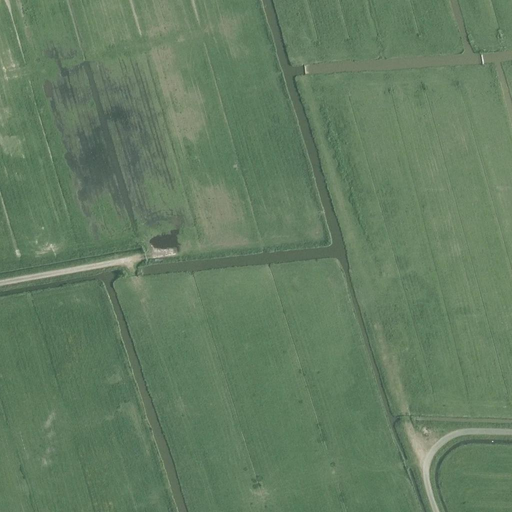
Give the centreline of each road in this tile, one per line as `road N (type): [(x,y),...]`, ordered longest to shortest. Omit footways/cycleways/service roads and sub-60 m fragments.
road 1 (unclassified): [(426,511),(416,474),(421,447),(441,432),(511,428)]
road 2 (unclassified): [(0,281),(141,256)]
